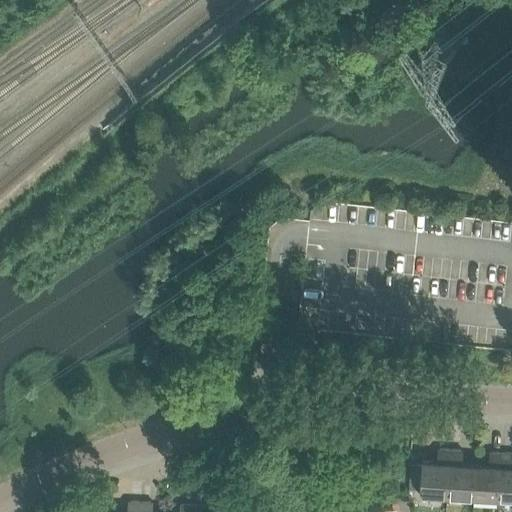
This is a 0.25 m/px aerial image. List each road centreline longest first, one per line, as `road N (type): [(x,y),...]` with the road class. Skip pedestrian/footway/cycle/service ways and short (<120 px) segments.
road 1 (residential): [(119,445),(147,470),(309,480)]
road 2 (unclassified): [(313,401),(119,445)]
road 3 (unclassified): [(511,400),(313,401)]
road 4 (unclassified): [(119,445),(0,500)]
